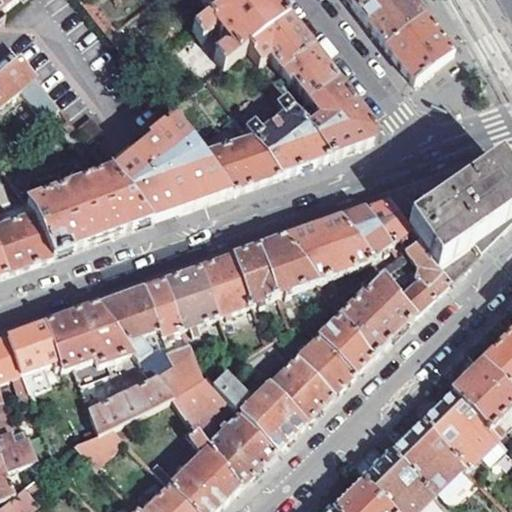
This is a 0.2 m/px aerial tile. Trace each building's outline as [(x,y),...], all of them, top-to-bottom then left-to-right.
[(0,0),(0,16),(0,17),(19,2),(22,0),(0,0)] [(220,74),(245,56),(287,23),(271,3),(268,0),(237,0),(212,19),(191,36),(200,48),(210,40),(210,35),(214,34),(229,54),(227,55),(222,55),(212,63),(220,74)] [(197,0),(212,19),(237,0),(197,0)] [(344,0),(355,13),(371,0),(344,0)] [(384,50),(424,20),(408,0),(371,0),(355,13),(369,31),(384,50)] [(414,89),(452,59),(441,42),(424,20),(384,50),(398,69),(414,89)] [(287,23),(245,56),(258,72),(268,64),(281,81),(313,56),(309,51),(287,23)] [(200,48),(191,36),(171,52),(181,63),(200,48)] [(313,56),(281,81),(288,90),(291,89),(307,110),(336,87),(316,61),(313,56)] [(0,112),(34,83),(18,63),(0,78),(0,112)] [(205,86),(220,74),(212,63),(192,78),(201,90),(205,86)] [(28,91),(39,116),(52,110),(41,85),(28,91)] [(275,112),(284,106),(269,87),(260,95),(275,112)] [(371,148),(374,135),(336,87),(307,110),(317,122),(315,127),(306,134),(329,164),(350,156),(371,148)] [(252,145),(280,181),(304,172),(329,164),(306,134),(294,120),(284,106),(275,112),(283,122),(261,138),(253,128),(244,135),(252,145)] [(75,132),(87,147),(102,135),(91,120),(75,132)] [(146,229),(167,222),(205,208),(232,199),(201,159),(178,128),(166,138),(163,135),(148,146),(150,149),(128,165),(108,180),(146,229)] [(201,159),(232,199),(275,183),(280,181),(252,145),(201,159)] [(103,173),(108,180),(128,165),(123,158),(103,173)] [(511,187),(511,161),(498,167),(511,187)] [(511,187),(498,167),(483,176),(481,172),(469,177),(446,185),(389,206),(410,236),(417,247),(418,247),(428,261),(437,273),(474,248),(481,258),(511,227),(511,187)] [(35,217),(54,263),(139,232),(146,229),(108,180),(29,209),(35,217)] [(364,214),(391,249),(400,243),(404,246),(409,242),(406,239),(410,236),(389,206),(383,207),(364,214)] [(341,222),(372,263),(382,256),(384,258),(389,256),(387,252),(391,249),(364,214),(359,216),(341,222)] [(0,258),(7,279),(13,277),(54,263),(35,217),(0,230),(0,258)] [(303,236),(283,244),(317,286),(372,263),(341,222),(335,224),(303,236)] [(260,252),(278,301),(284,299),(285,303),(292,301),(290,296),(317,286),(283,244),(266,250),(260,252)] [(418,273),(417,288),(400,304),(415,322),(442,296),(450,288),(437,273),(418,247),(405,256),(418,273)] [(234,261),(253,310),(278,301),(260,252),(240,259),(234,261)] [(232,322),(231,318),(253,310),(234,261),(208,270),(201,273),(219,322),(223,320),(226,325),(232,322)] [(387,268),(379,275),(382,280),(392,274),(387,268)] [(219,322),(201,273),(173,283),(166,286),(184,334),(188,332),(192,340),(200,338),(197,330),(219,322)] [(400,304),(384,283),(368,299),(365,297),(343,320),(373,363),(412,325),(415,322),(400,304)] [(184,334),(166,286),(149,292),(144,294),(163,343),(167,340),(170,344),(176,343),(173,337),(184,334)] [(121,302),(96,311),(133,359),(140,368),(167,356),(163,343),(144,294),(121,302)] [(74,373),(97,365),(101,372),(133,359),(96,311),(89,314),(46,329),(63,373),(64,375),(73,371),(74,373)] [(373,363),(343,320),(328,334),(325,332),(320,336),(323,339),(319,343),(355,381),(358,377),(373,363)] [(63,373),(46,329),(40,331),(8,342),(29,400),(46,394),(38,375),(55,370),(56,375),(63,373)] [(505,395),(511,387),(511,337),(480,369),(505,395)] [(0,465),(5,480),(53,462),(45,439),(16,449),(0,399),(0,389),(13,384),(24,411),(32,408),(29,400),(8,342),(0,345),(0,465)] [(337,398),(355,381),(319,343),(306,355),(303,352),(298,358),(301,361),(297,364),(333,402),(337,398)] [(203,386),(190,352),(169,358),(177,374),(157,385),(171,405),(203,386)] [(167,356),(140,368),(154,386),(157,385),(177,374),(169,358),(167,356)] [(268,392),(305,429),(310,425),(333,402),(297,364),(268,392)] [(511,401),(505,395),(480,369),(450,399),(496,446),(504,455),(506,456),(511,450),(511,446),(504,439),(506,437),(497,428),(511,412),(511,401)] [(112,377),(81,389),(92,417),(121,403),(112,377)] [(241,419),(277,457),(285,449),(305,429),(268,392),(266,390),(262,393),(265,396),(252,409),(247,403),(247,401),(225,378),(212,391),(226,405),(236,416),(244,409),(246,411),(243,415),(245,417),(241,419)] [(112,434),(171,405),(157,385),(154,386),(121,403),(92,417),(100,440),(112,434)] [(171,405),(190,428),(226,405),(212,391),(206,385),(203,386),(171,405)] [(496,446),(450,399),(420,428),(463,473),(465,475),(479,463),(496,446)] [(208,452),(239,495),(242,491),(262,472),(277,457),(241,419),(227,432),(224,429),(220,434),(223,438),(208,452)] [(432,502),(463,473),(420,428),(389,458),(432,502)] [(169,492),(188,511),(220,511),(239,495),(208,452),(193,433),(185,439),(202,460),(176,487),(157,468),(152,474),(169,492)] [(76,452),(96,473),(125,447),(112,434),(100,440),(76,452)] [(479,463),(487,472),(504,455),(496,446),(479,463)] [(422,511),(432,502),(389,458),(361,485),(386,511),(422,511)] [(0,465),(0,504),(12,499),(5,480),(0,465)] [(386,511),(361,485),(350,496),(347,493),(336,503),(339,508),(333,511),(386,511)] [(188,511),(169,492),(150,511),(147,508),(143,511),(142,511),(188,511)] [(0,511),(34,511),(39,508),(23,493),(12,499),(0,511)]
